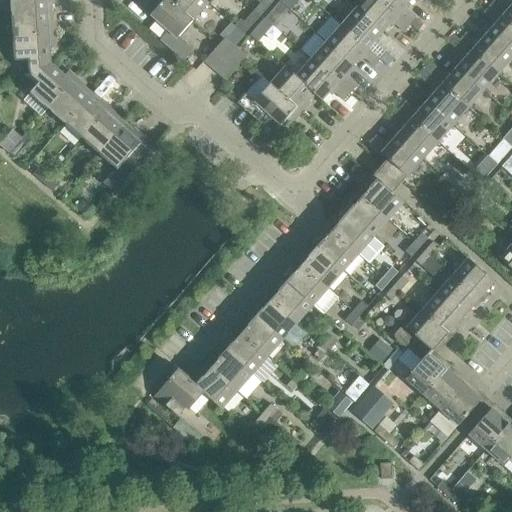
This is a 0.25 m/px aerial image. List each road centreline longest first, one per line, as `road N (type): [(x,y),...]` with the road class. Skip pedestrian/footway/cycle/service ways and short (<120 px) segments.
road 1 (residential): [(290,195),(192,111),(168,106),(100,48),(91,0)]
road 2 (residential): [(290,195),(461,0)]
road 3 (residential): [(188,369),(319,219),(290,195)]
